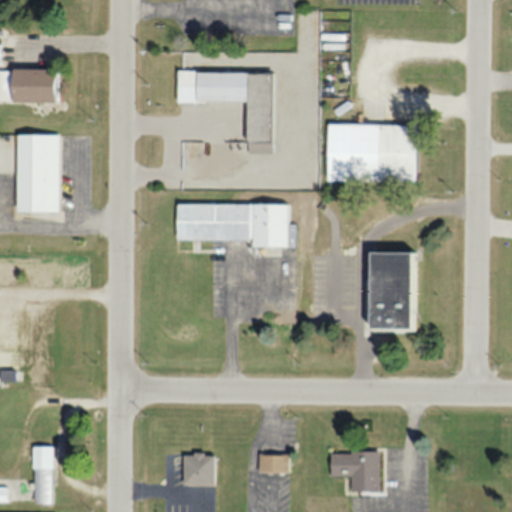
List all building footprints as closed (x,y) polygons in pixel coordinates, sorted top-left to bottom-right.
[(54,69),(0,68),(0,101),(53,102),(54,69)] [(270,142),(270,72),(178,71),(178,102),(245,102),(245,142),(270,142)] [(327,123),(326,181),(414,182),(415,125),(327,123)] [(58,212),(58,134),(15,134),(15,212),(58,212)] [(176,239),(250,239),(250,245),(286,245),(286,203),(176,203),(176,239)] [(368,330),(414,330),(415,252),(368,251),(368,330)] [(0,380),(13,381),(13,369),(0,368),(0,380)] [(51,446),(32,446),(32,503),(51,503),(51,446)] [(378,451),(329,451),(329,475),(348,475),(348,492),(378,492),(378,451)] [(182,485),(214,485),(214,453),(182,453),(182,485)] [(287,453),(258,453),(258,472),(287,472),(287,453)]
